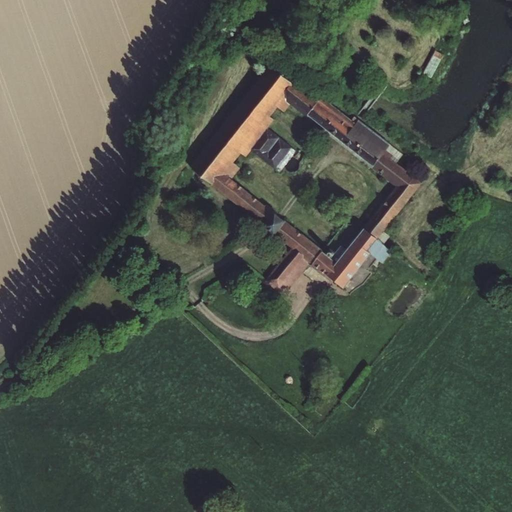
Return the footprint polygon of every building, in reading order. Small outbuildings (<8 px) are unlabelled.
[(443,55),(429,77),(436,82),(451,59),(443,55)] [(273,231),(282,220),(234,182),(243,171),(237,166),(245,156),(251,161),(257,153),(285,176),(300,156),(272,134),(279,124),(273,119),(282,108),(288,113),(295,104),(405,191),(369,236),(382,246),(428,188),(397,165),(401,160),(394,154),(397,150),(367,126),(364,130),(329,103),(325,108),(280,73),(277,76),(271,84),(199,173),(273,231)] [(280,237),(289,226),(282,220),(273,231),(280,237)] [(280,237),(289,244),(298,233),(289,226),(280,237)] [(289,244),(299,252),(311,261),(317,266),(321,269),(329,258),(298,233),(289,244)] [(329,258),(321,269),(350,292),(379,257),(381,259),(383,256),(382,255),(386,250),(382,246),(369,236),(362,245),(360,243),(357,247),(359,248),(353,256),(347,251),(341,259),(336,254),(332,259),(329,258)] [(311,261),(299,252),(273,286),(284,295),(311,261)] [(311,261),(284,295),(290,300),(317,266),(311,261)]
